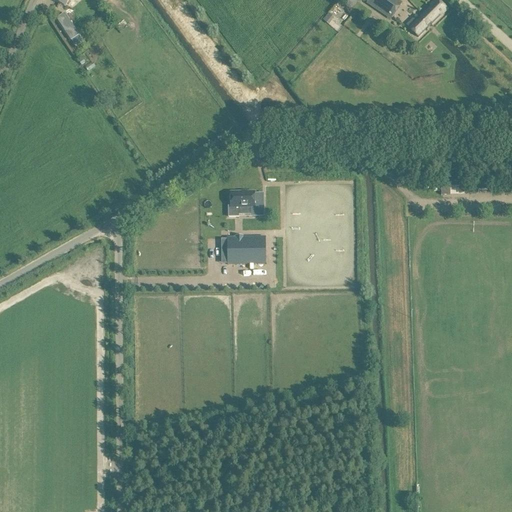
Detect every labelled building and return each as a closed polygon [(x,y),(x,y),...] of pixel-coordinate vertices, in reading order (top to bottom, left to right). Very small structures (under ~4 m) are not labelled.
[(368,0),(368,1),(392,18),(402,4),(402,3),(397,0),(368,0)] [(436,0),(409,27),(419,37),(447,9),(437,0),(436,0)] [(450,187),(466,187),(465,171),(441,171),(442,195),(450,195),(450,187)] [(231,207),(229,207),(229,217),(239,217),(238,209),(250,209),(250,208),(255,208),(254,192),(230,193),(231,207)] [(235,239),(228,239),(228,265),(265,264),(265,237),(243,238),(243,236),(235,236),(235,239)]
